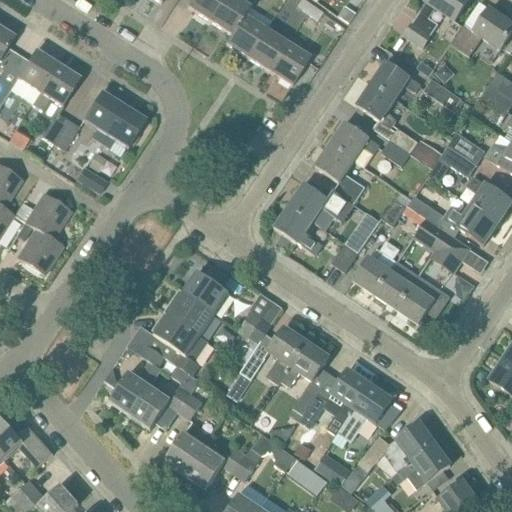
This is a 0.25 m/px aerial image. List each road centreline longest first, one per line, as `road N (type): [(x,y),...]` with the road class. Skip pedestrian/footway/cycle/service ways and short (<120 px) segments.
road 1 (residential): [(237,247),(393,0)]
road 2 (residential): [(145,184),(167,97),(153,66),(41,0)]
road 3 (residential): [(432,380),(237,247)]
road 4 (residential): [(144,511),(19,374)]
road 5 (residential): [(432,380),(511,267)]
road 6 (residential): [(0,151),(116,223)]
road 7 (residential): [(511,481),(432,380)]
